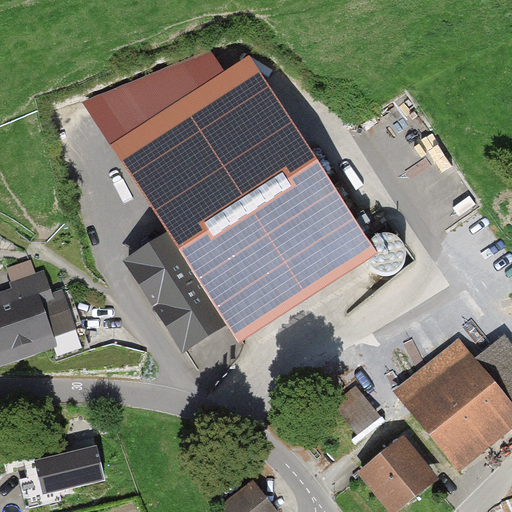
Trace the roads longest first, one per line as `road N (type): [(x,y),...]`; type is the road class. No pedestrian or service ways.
road 1 (unclassified): [(0,390),(119,392),(208,408),(274,449),(319,511)]
road 2 (track): [(0,220),(78,272),(168,354),(190,404)]
